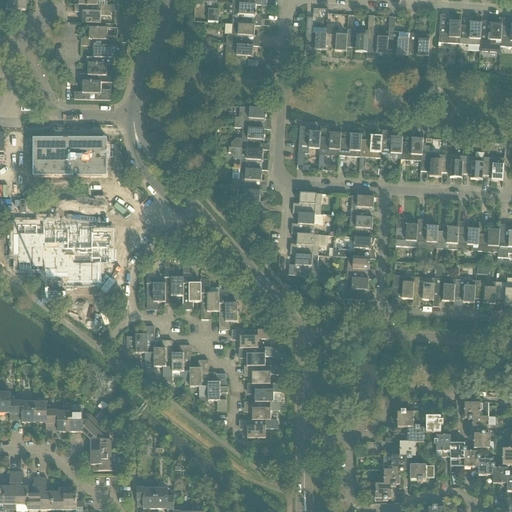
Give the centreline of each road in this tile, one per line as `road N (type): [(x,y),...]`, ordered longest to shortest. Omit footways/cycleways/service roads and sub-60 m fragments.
road 1 (residential): [(189,209),(137,260),(132,310),(229,366),(231,421)]
road 2 (unclassified): [(511,317),(380,309),(385,188)]
road 3 (unclassified): [(511,344),(299,334)]
road 4 (unclassified): [(288,183),(277,170),(285,12),(295,0)]
road 5 (residential): [(353,439),(356,505),(394,511),(449,492),(468,500)]
road 6 (residential): [(353,439),(374,433),(398,395),(410,391),(511,405)]
road 7 (tertiary): [(299,334),(189,209)]
road 8 (tertiary): [(12,48),(50,111),(131,115)]
road 9 (residential): [(0,450),(38,450),(116,511)]
road 10 (unclassified): [(511,197),(385,188)]
road 11 (tertiary): [(169,0),(131,115)]
